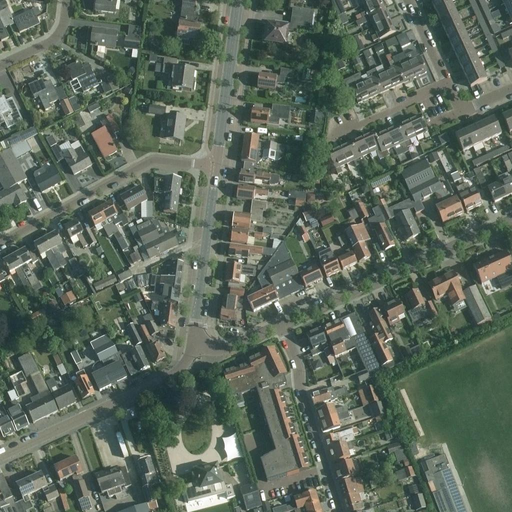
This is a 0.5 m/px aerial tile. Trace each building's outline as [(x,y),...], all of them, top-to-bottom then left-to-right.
[(115,14),(117,0),(124,0),(125,0),(125,2),(130,2),(130,0),(96,0),(95,11),(115,14)] [(183,0),(180,23),(179,23),(177,39),(198,42),(200,26),(192,25),(194,8),(196,8),(197,0),(183,0)] [(339,0),(332,0),(339,17),(343,15),(346,14),(339,0)] [(385,9),(380,0),(375,0),(363,6),(367,12),(361,15),(363,20),(385,9)] [(436,0),(431,3),(436,12),(452,5),(449,0),(436,0)] [(511,12),(511,0),(503,5),(508,14),(511,12)] [(467,2),(461,5),(464,12),(471,8),(467,2)] [(456,14),(452,5),(436,12),(440,22),(456,14)] [(2,11),(2,12),(9,27),(15,24),(20,33),(39,25),(32,10),(13,19),(8,9),(2,11)] [(311,28),(313,12),(293,9),(291,25),(275,23),(275,26),(268,25),(266,43),(285,45),(287,31),(293,32),(294,26),(311,28)] [(390,20),(385,9),(363,20),(365,24),(371,21),(374,28),(390,20)] [(4,29),(9,27),(2,12),(0,12),(0,38),(0,39),(1,42),(9,38),(4,29)] [(461,24),(456,14),(440,22),(444,31),(461,24)] [(343,15),(339,17),(342,26),(347,24),(343,15)] [(396,32),(390,20),(374,28),(377,35),(371,37),(373,42),(379,39),(380,39),(396,32)] [(125,33),(137,34),(138,23),(126,22),(125,33)] [(465,33),(461,24),(444,31),(449,40),(465,33)] [(358,41),(369,37),(366,26),(354,30),(358,41)] [(117,32),(93,29),(91,45),(115,48),(117,32)] [(469,42),(465,33),(449,40),(453,50),(469,42)] [(396,38),(401,49),(410,45),(405,34),(396,38)] [(140,40),(126,38),(125,50),(138,51),(140,40)] [(473,52),(469,42),(453,50),(457,59),(473,52)] [(475,45),(477,52),(486,48),(484,42),(475,45)] [(361,45),(354,48),(357,53),(363,50),(361,45)] [(368,51),(363,53),(366,60),(371,58),(368,51)] [(418,56),(416,51),(411,53),(405,56),(407,62),(415,78),(426,73),(419,56),(418,56)] [(478,61),(473,52),(457,59),(461,69),(478,61)] [(355,54),(350,56),(355,66),(360,64),(357,56),(356,56),(355,54)] [(403,83),(415,78),(407,62),(405,56),(403,54),(392,59),(393,61),(403,83)] [(163,65),(162,74),(170,75),(169,80),(174,80),(172,91),(181,93),(182,90),(192,91),(195,71),(174,68),(175,60),(164,58),(163,65)] [(73,81),(77,79),(84,93),(99,86),(88,64),(82,67),(80,61),(66,68),(73,81)] [(341,61),(334,64),(337,69),(344,66),(341,61)] [(403,83),(393,61),(389,63),(391,69),(385,72),(392,88),(403,83)] [(482,70),(478,61),(461,69),(466,78),(482,70)] [(280,78),(259,75),(257,88),(275,91),(276,84),(284,85),(285,78),(293,79),(294,72),(281,70),(280,78)] [(392,88),(385,72),(378,75),(375,70),(371,72),(381,94),(392,88)] [(487,80),(482,70),(466,78),(470,88),(487,80)] [(381,94),(371,72),(366,74),(369,79),(362,83),(370,99),(381,94)] [(370,99),(362,83),(358,74),(343,81),(348,92),(352,90),(358,104),(370,99)] [(106,78),(99,81),(105,94),(112,91),(113,93),(119,91),(112,75),(106,78)] [(28,86),(34,99),(39,97),(45,111),(51,108),(49,104),(59,100),(51,82),(44,85),(42,79),(28,86)] [(54,85),(58,93),(63,91),(59,82),(54,85)] [(319,86),(319,94),(326,95),(327,86),(319,86)] [(127,88),(125,93),(132,96),(134,91),(127,88)] [(3,97),(0,98),(0,122),(4,121),(7,129),(22,122),(12,100),(6,103),(3,97)] [(60,104),(66,116),(73,113),(67,100),(60,104)] [(253,110),(251,123),(268,125),(278,126),(279,119),(288,121),(289,108),(272,106),(271,112),(253,110)] [(164,115),(165,109),(150,107),(150,113),(164,115)] [(511,132),(511,112),(502,117),(510,133),(511,132)] [(168,116),(165,139),(180,141),(182,128),(184,129),(185,118),(168,116)] [(420,116),(409,121),(416,138),(423,135),(426,140),(430,138),(420,116)] [(111,117),(106,119),(101,122),(104,129),(92,136),(104,158),(117,152),(110,140),(116,137),(114,134),(119,131),(111,117)] [(494,118),(484,123),(491,139),(501,135),(494,118)] [(416,138),(409,121),(397,126),(407,148),(412,146),(409,141),(416,138)] [(491,139),(484,123),(475,127),(482,143),(491,139)] [(407,148),(397,126),(386,131),(394,148),(400,145),(403,150),(407,148)] [(482,143),(475,127),(465,131),(473,148),(482,143)] [(394,148),(386,131),(375,136),(374,132),(373,133),(385,158),(389,156),(387,151),(394,148)] [(473,148),(465,131),(456,136),(463,152),(473,148)] [(385,158),(373,133),(362,138),(369,154),(376,151),(380,160),(385,158)] [(10,147),(24,141),(21,134),(7,141),(10,147)] [(244,135),(243,149),(275,153),(281,153),(282,146),(264,143),(264,145),(258,144),(259,137),(244,135)] [(51,148),(57,145),(52,137),(47,140),(51,148)] [(369,154),(362,138),(351,143),(361,165),(365,163),(362,157),(369,154)] [(25,141),(10,149),(16,160),(31,152),(25,141)] [(91,166),(85,154),(79,143),(71,147),(73,150),(63,156),(58,146),(52,150),(58,162),(65,158),(68,164),(74,175),(91,166)] [(361,165),(351,143),(339,148),(347,164),(353,161),(356,167),(361,165)] [(347,164),(339,148),(328,153),(335,170),(335,169),(338,175),(342,173),(340,167),(347,164)] [(277,162),(282,158),(283,154),(281,153),(275,153),(243,149),(241,162),(255,164),(258,164),(262,160),(274,162),(274,161),(277,162)] [(0,182),(5,191),(0,193),(0,210),(9,206),(8,205),(13,203),(16,207),(26,202),(24,198),(17,186),(27,180),(10,150),(0,155),(0,182)] [(435,153),(428,157),(430,162),(438,159),(435,153)] [(446,195),(441,185),(440,185),(437,178),(435,179),(426,161),(400,173),(414,203),(433,194),(435,199),(441,196),(445,204),(436,209),(443,224),(456,218),(446,195)] [(35,174),(34,177),(36,180),(35,181),(42,193),(61,182),(52,166),(45,170),(45,169),(35,174)] [(271,176),(255,174),(240,172),(238,183),(254,185),(254,184),(256,185),(262,184),(262,182),(270,183),(270,185),(273,185),(278,184),(279,177),(271,176)] [(369,185),(380,179),(377,173),(366,179),(369,185)] [(461,180),(458,173),(451,176),(454,183),(461,180)] [(482,190),(488,187),(481,174),(476,176),(482,190)] [(511,178),(511,179),(505,182),(503,176),(497,179),(500,184),(506,198),(511,195),(511,178)] [(165,197),(164,213),(177,215),(181,180),(165,178),(163,195),(164,195),(163,197),(165,197)] [(360,178),(354,181),(357,186),(362,184),(360,178)] [(448,182),(441,185),(446,195),(456,218),(464,214),(457,198),(453,200),(451,196),(454,195),(448,182)] [(468,184),(464,186),(467,192),(475,209),(482,205),(475,190),(471,192),(468,184)] [(506,198),(500,184),(488,190),(494,203),(506,198)] [(467,192),(464,186),(460,187),(463,195),(460,197),(467,213),(475,209),(467,192)] [(148,200),(140,187),(121,198),(128,211),(148,200)] [(236,199),(253,201),(254,194),(267,196),(268,191),(255,190),(255,189),(238,187),(236,199)] [(366,187),(361,189),(363,195),(369,192),(366,187)] [(383,200),(377,203),(380,209),(386,206),(383,200)] [(265,212),(267,203),(253,201),(251,216),(234,214),(233,227),(249,229),(250,222),(261,223),(262,212),(265,212)] [(110,203),(99,209),(113,235),(114,235),(116,240),(121,238),(115,226),(121,223),(118,217),(117,215),(110,203)] [(361,221),(368,218),(362,205),(355,208),(361,221)] [(386,222),(392,219),(386,206),(380,209),(386,222)] [(113,235),(99,209),(88,215),(95,228),(101,224),(109,238),(113,235)] [(307,223),(316,219),(312,211),(303,216),(307,223)] [(395,218),(406,241),(420,235),(409,211),(395,218)] [(123,227),(128,224),(123,214),(118,217),(121,223),(123,227)] [(319,221),(322,228),(334,223),(331,216),(319,221)] [(384,252),(394,247),(384,226),(385,226),(381,218),(377,220),(375,217),(367,221),(372,232),(374,231),(384,252)] [(76,222),(64,228),(71,240),(73,244),(79,241),(83,248),(89,245),(90,247),(96,244),(89,230),(83,233),(76,222)] [(136,227),(130,230),(138,248),(162,236),(163,236),(161,232),(157,234),(153,226),(152,227),(149,222),(137,228),(136,227)] [(345,233),(359,263),(371,258),(364,244),(370,241),(363,225),(357,228),(345,233)] [(304,227),(298,229),(302,236),(307,234),(304,227)] [(249,232),(232,230),(230,243),(247,245),(248,238),(254,239),(261,240),(262,235),(249,233),(249,232)] [(55,233),(45,239),(57,262),(63,259),(57,248),(62,245),(55,233)] [(272,234),(270,244),(276,246),(279,236),(272,234)] [(162,236),(138,248),(142,255),(147,253),(150,260),(178,246),(173,235),(164,239),(163,236),(162,236)] [(326,236),(318,241),(320,245),(316,246),(319,252),(331,245),(326,236)] [(343,237),(338,239),(341,247),(347,245),(343,237)] [(45,239),(34,245),(40,257),(45,254),(51,265),(55,271),(61,268),(57,262),(45,239)] [(264,292),(247,300),(253,313),(304,289),(296,274),(297,273),(283,244),(277,252),(273,257),(266,267),(263,271),(257,279),(264,292)] [(229,257),(242,259),(243,253),(260,256),(261,250),(230,246),(229,257)] [(26,264),(31,262),(32,264),(38,261),(32,252),(27,255),(25,250),(14,256),(31,286),(38,282),(34,275),(32,276),(26,264)] [(330,250),(320,255),(320,264),(327,278),(341,272),(334,257),(330,250)] [(357,264),(350,250),(336,256),(343,271),(357,264)] [(511,271),(511,266),(506,252),(493,258),(493,259),(488,261),(488,260),(473,267),(481,285),(498,277),(503,289),(511,284),(511,273),(511,271)] [(130,258),(133,265),(141,262),(137,254),(130,258)] [(31,286),(14,256),(3,262),(9,274),(15,270),(25,289),(31,286)] [(68,262),(77,278),(82,275),(79,268),(74,259),(68,262)] [(181,281),(183,264),(172,262),(171,268),(166,268),(165,278),(181,281)] [(254,278),(255,269),(227,265),(225,282),(239,284),(240,276),(254,278)] [(323,280),(316,267),(299,275),(306,288),(323,280)] [(118,276),(121,283),(133,277),(130,270),(118,276)] [(475,287),(463,293),(453,274),(429,285),(437,301),(448,295),(453,306),(465,300),(477,326),(491,319),(475,287)] [(149,286),(147,275),(137,276),(139,288),(149,286)] [(96,292),(116,283),(113,276),(93,286),(96,292)] [(180,289),(181,281),(165,278),(152,277),(151,287),(159,288),(159,286),(161,286),(163,286),(180,289)] [(179,304),(180,289),(163,286),(161,286),(164,287),(163,296),(152,295),(151,303),(156,303),(155,305),(179,304)] [(244,291),(230,289),(229,297),(243,299),(244,291)] [(418,291),(407,296),(414,310),(409,313),(413,321),(424,315),(428,313),(432,321),(438,317),(431,303),(425,305),(418,291)] [(65,306),(76,301),(71,293),(61,298),(65,306)] [(139,295),(133,297),(136,304),(142,301),(139,295)] [(222,308),(220,320),(234,322),(236,309),(242,310),(243,301),(223,298),(222,308)] [(55,300),(48,304),(53,313),(60,310),(55,300)] [(404,315),(397,301),(384,307),(390,319),(387,320),(390,327),(399,322),(397,318),(404,315)] [(175,329),(179,304),(155,305),(154,314),(163,315),(161,328),(175,329)] [(27,318),(31,325),(47,318),(43,310),(27,318)] [(376,336),(368,340),(371,346),(372,346),(382,367),(381,368),(384,372),(395,367),(384,344),(392,340),(385,324),(378,310),(368,314),(373,323),(369,325),(373,332),(374,331),(376,336)] [(56,314),(50,317),(53,324),(59,321),(56,314)] [(371,346),(368,340),(367,340),(368,341),(367,342),(355,314),(323,328),(330,346),(329,346),(334,359),(356,349),(365,371),(366,371),(370,379),(384,372),(381,368),(371,347),(371,346)] [(497,314),(491,317),(493,323),(500,319),(497,314)] [(152,337),(159,333),(154,322),(147,326),(152,337)] [(154,364),(165,359),(158,344),(153,346),(149,338),(149,337),(144,327),(137,330),(142,341),(143,340),(147,349),(154,364)] [(327,359),(333,356),(334,359),(329,346),(330,349),(329,349),(327,345),(320,330),(307,335),(313,350),(310,352),(312,357),(324,352),(327,359)] [(137,346),(142,343),(139,336),(133,338),(137,346)] [(100,363),(103,361),(117,355),(111,344),(95,352),(100,363)] [(405,363),(413,359),(408,348),(400,352),(402,356),(405,363)] [(120,353),(117,355),(123,368),(126,367),(131,377),(139,373),(139,374),(150,368),(140,349),(123,358),(120,353)] [(286,376),(274,349),(260,356),(247,362),(249,366),(223,374),(231,398),(256,390),(275,453),(260,461),(267,483),(308,470),(298,437),(294,439),(278,387),(286,385),(284,377),(286,376)] [(82,363),(76,352),(70,354),(76,366),(82,363)] [(30,377),(38,394),(38,393),(45,407),(41,409),(46,419),(58,413),(50,398),(47,389),(30,354),(18,360),(27,378),(30,377)] [(121,369),(123,368),(117,355),(103,361),(107,370),(92,377),(100,392),(126,379),(121,369)] [(57,356),(52,358),(57,367),(61,365),(57,356)] [(395,367),(405,363),(402,356),(392,361),(395,367)] [(67,374),(63,364),(56,367),(61,377),(67,374)] [(332,383),(342,379),(338,371),(328,374),(332,383)] [(360,383),(369,379),(366,371),(356,375),(360,383)] [(79,382),(75,384),(83,401),(95,395),(83,372),(76,375),(79,382)] [(22,373),(10,379),(14,389),(19,399),(26,396),(21,386),(27,384),(22,373)] [(53,379),(46,382),(49,389),(56,385),(53,379)] [(76,404),(67,387),(52,395),(60,412),(76,404)] [(347,396),(345,389),(334,393),(332,388),(310,395),(310,396),(313,406),(322,403),(322,404),(330,401),(330,403),(334,401),(333,401),(347,396)] [(15,401),(19,399),(14,389),(15,391),(7,395),(11,403),(10,403),(14,410),(15,410),(17,414),(10,417),(17,432),(28,427),(19,408),(18,408),(15,401)] [(370,405),(378,402),(374,391),(366,393),(370,405)] [(38,393),(38,394),(39,396),(30,400),(33,405),(26,409),(33,425),(46,419),(41,409),(45,407),(38,393)] [(332,406),(315,411),(319,422),(347,413),(347,412),(346,407),(334,411),(332,406)] [(0,421),(0,431),(4,439),(15,433),(3,409),(0,410),(0,415),(1,417),(2,416),(4,420),(0,421)] [(347,413),(319,422),(323,434),(338,429),(336,423),(349,418),(347,413)] [(386,416),(375,420),(377,423),(381,422),(382,425),(388,423),(386,416)] [(392,430),(384,433),(387,442),(395,439),(392,430)] [(340,434),(324,439),(328,450),(343,445),(342,440),(353,436),(351,431),(340,434)] [(343,445),(328,450),(332,464),(350,458),(348,452),(353,450),(351,443),(343,445)] [(399,443),(386,448),(388,454),(394,453),(397,462),(406,459),(402,450),(401,450),(399,443)] [(440,447),(430,451),(432,457),(442,453),(440,447)] [(448,471),(446,467),(449,466),(445,456),(425,463),(429,473),(424,474),(428,484),(433,482),(437,493),(432,495),(438,511),(465,511),(450,470),(448,471)] [(83,474),(76,458),(54,468),(60,482),(74,476),(74,478),(73,478),(75,485),(73,485),(78,502),(89,498),(84,482),(83,482),(80,475),(83,474)] [(143,490),(148,505),(150,511),(159,508),(152,487),(159,485),(150,459),(139,463),(144,478),(142,479),(145,489),(143,490)] [(351,462),(333,468),(337,482),(355,477),(351,462)] [(201,491),(211,488),(213,495),(226,491),(228,500),(235,498),(232,486),(226,487),(225,484),(222,484),(217,466),(192,472),(195,484),(198,483),(201,491)] [(125,469),(110,474),(116,495),(118,494),(119,495),(122,494),(120,489),(124,488),(125,489),(131,487),(125,469)] [(414,476),(411,469),(403,471),(406,479),(414,476)] [(403,471),(395,474),(398,482),(406,479),(403,471)] [(116,495),(110,474),(105,475),(104,473),(96,476),(102,494),(107,493),(109,498),(119,495),(118,494),(116,495)] [(41,474),(29,480),(35,493),(42,490),(48,503),(58,498),(53,487),(48,489),(41,474)] [(18,511),(16,503),(15,504),(12,498),(2,476),(0,477),(0,510),(1,511),(0,511),(18,511)] [(28,496),(35,493),(29,480),(16,485),(23,500),(16,503),(18,511),(26,511),(33,509),(28,496)] [(353,480),(338,485),(342,499),(358,495),(354,482),(356,482),(355,480),(353,480)] [(262,507),(255,485),(239,489),(246,511),(262,507)] [(415,486),(408,488),(410,496),(418,493),(415,486)] [(288,491),(280,493),(282,499),(290,496),(288,491)] [(302,497),(303,501),(287,507),(288,511),(290,511),(294,511),(318,503),(315,492),(302,497)] [(357,511),(362,510),(358,495),(342,499),(346,511),(357,511)] [(416,511),(426,508),(422,496),(412,499),(416,511)] [(89,503),(80,506),(81,511),(85,511),(92,510),(89,503)] [(267,503),(261,505),(263,511),(267,511),(270,511),(267,503)] [(321,511),(318,503),(294,511),(321,511)]
